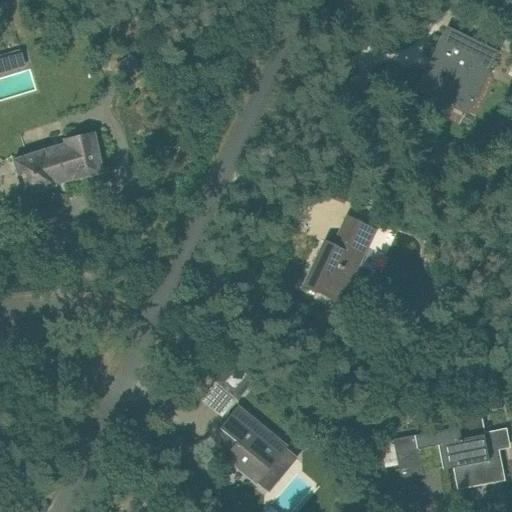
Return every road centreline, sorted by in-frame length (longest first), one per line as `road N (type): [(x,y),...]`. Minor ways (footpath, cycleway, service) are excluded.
road 1 (residential): [(157,321),(311,0)]
road 2 (residential): [(66,511),(157,321)]
road 3 (residential): [(0,312),(34,305),(157,321)]
